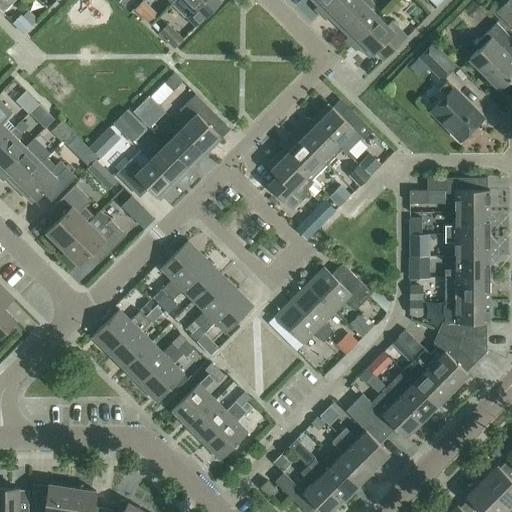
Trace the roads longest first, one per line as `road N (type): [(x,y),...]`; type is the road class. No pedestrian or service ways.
road 1 (residential): [(192,199),(271,285),(309,251),(226,165)]
road 2 (residential): [(220,511),(146,444),(123,437),(0,439)]
road 3 (residential): [(511,379),(388,511)]
road 4 (residential): [(226,165),(330,63)]
road 5 (residential): [(0,407),(10,379),(78,310)]
